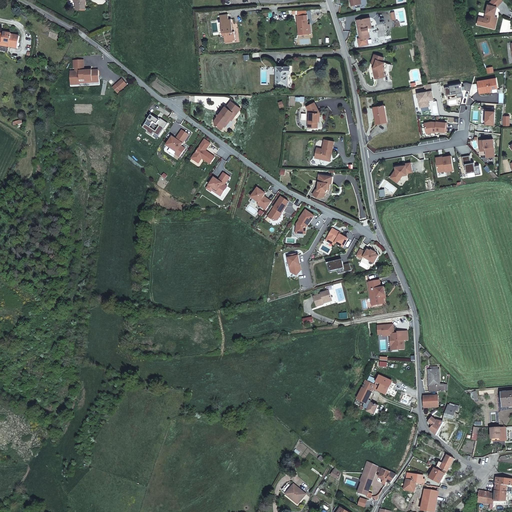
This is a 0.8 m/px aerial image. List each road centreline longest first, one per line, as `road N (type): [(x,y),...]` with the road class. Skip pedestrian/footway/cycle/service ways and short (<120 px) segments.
road 1 (unclassified): [(26,0),(78,30),(281,187),(382,240)]
road 2 (unclassified): [(382,240),(417,318),(422,426),(492,474)]
road 3 (unclassified): [(327,0),(348,54),(365,160)]
